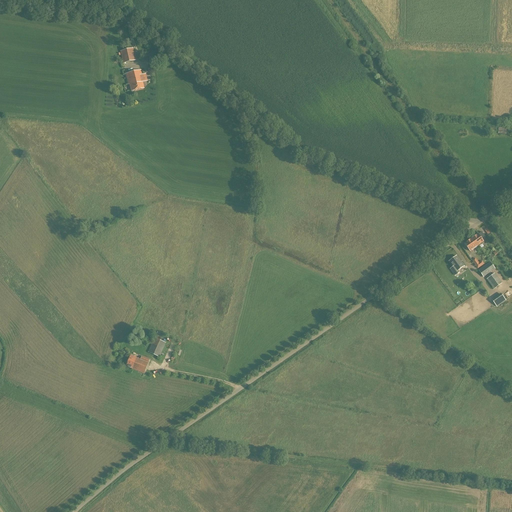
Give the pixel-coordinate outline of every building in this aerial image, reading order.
[(133,48),(120,51),(123,63),(136,60),(133,48)] [(130,85),(143,82),(147,81),(146,74),(142,75),(141,70),(126,74),(128,85),(129,84),(130,85)] [(143,82),(130,85),(131,91),(144,88),(143,82)] [(478,234),(470,240),(472,243),(475,242),(478,245),(483,242),(478,234)] [(472,243),(470,240),(464,244),(470,251),(478,245),(475,242),(472,243)] [(453,267),(451,269),(454,273),(456,271),(464,266),(456,256),(449,261),(453,267)] [(476,258),(472,261),(477,268),(481,266),(476,258)] [(490,262),(479,270),(484,277),(495,269),(490,262)] [(495,287),(502,283),(495,273),(489,278),(495,287)] [(166,343),(154,338),(149,349),(148,352),(159,357),(166,343)] [(132,369),(144,373),(150,360),(141,357),(140,360),(136,358),(131,355),(126,367),(132,369)]
